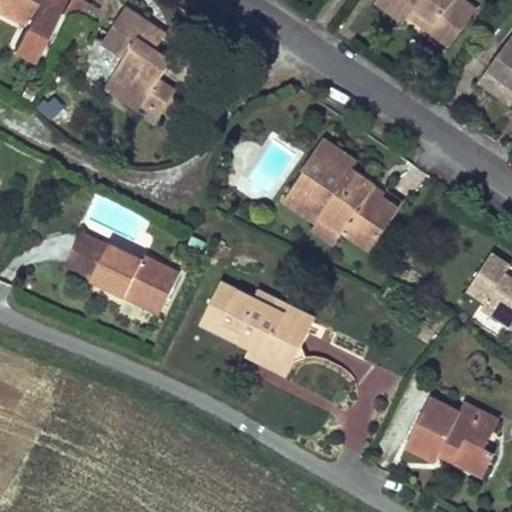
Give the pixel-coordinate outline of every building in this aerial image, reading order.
[(53,15),(60,0),(0,0),(0,3),(6,6),(4,13),(28,25),(16,50),(36,61),(58,17),(53,15)] [(77,21),(87,0),(86,0),(70,0),(64,14),(77,21)] [(375,0),(375,1),(393,14),(402,21),(413,6),(423,13),(416,22),(448,45),(470,16),(451,1),(452,0),(375,0)] [(476,8),(464,0),(452,0),(451,1),(470,16),(476,8)] [(142,18),(127,7),(103,42),(126,58),(112,79),(146,102),(160,80),(173,61),(157,50),(143,41),(154,25),(142,18)] [(168,35),(154,25),(143,41),(157,50),(168,35)] [(511,41),(482,82),(510,104),(511,101),(511,41)] [(146,102),(112,79),(106,88),(139,111),(146,102)] [(176,91),(160,80),(146,102),(161,112),(176,91)] [(53,92),(38,104),(49,117),(63,106),(53,92)] [(341,152),(322,139),(314,151),(348,174),(351,169),(356,162),(341,152)] [(348,174),(314,151),(301,170),(319,182),(312,194),(296,183),(285,201),(317,223),(322,217),(344,232),(352,220),(379,239),(404,204),(386,192),(382,198),(371,191),(375,185),(351,169),(348,174)] [(344,232),(322,217),(317,223),(313,229),(336,244),(344,232)] [(379,239),(352,220),(344,232),(372,250),(379,239)] [(79,231),(63,266),(90,278),(107,244),(79,231)] [(142,260),(107,242),(107,244),(90,278),(90,279),(112,289),(126,296),(128,289),(164,306),(180,273),(144,256),(142,260)] [(511,266),(511,264),(494,253),(469,289),(487,301),(511,316),(511,274),(508,272),(511,266)] [(253,296),(221,280),(200,323),(249,347),(283,363),(293,344),(291,338),(299,320),(272,307),(276,298),(258,289),(253,296)] [(164,306),(128,289),(126,296),(161,313),(164,306)] [(316,317),(276,298),(272,307),(299,320),(291,338),(293,344),(283,363),(249,347),(244,356),(268,367),(286,375),(316,317)] [(511,316),(487,301),(482,309),(511,328),(511,316)] [(460,412),(430,397),(405,446),(426,457),(435,462),(438,455),(445,441),(458,448),(451,461),(467,469),(478,445),(484,448),(497,421),(477,411),(473,419),(460,412)] [(477,411),(464,404),(460,412),(473,419),(477,411)] [(458,448),(445,441),(438,455),(451,461),(458,448)] [(484,448),(478,445),(467,469),(482,477),(494,453),(484,448)]
